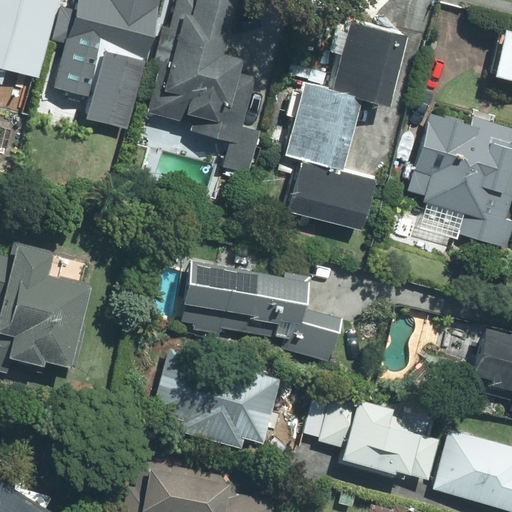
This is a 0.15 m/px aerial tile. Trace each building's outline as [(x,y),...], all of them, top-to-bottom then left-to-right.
[(56,0),(0,0),(0,78),(5,80),(9,60),(41,68),(56,0)] [(76,0),(65,51),(97,58),(85,109),(131,119),(157,0),(76,0)] [(266,0),(174,0),(152,109),(196,119),(191,145),(225,152),(220,173),(246,178),(258,122),(242,119),(266,0)] [(405,18),(351,6),(336,76),(305,69),(288,146),(305,150),(293,204),(361,219),(372,168),(341,161),(357,87),(388,94),(405,18)] [(511,14),(508,13),(496,60),(511,63),(511,14)] [(511,183),(511,118),(429,100),(410,187),(464,199),(457,229),(500,239),(511,183)] [(53,246),(0,237),(0,362),(8,363),(11,346),(72,356),(87,267),(50,261),(53,246)] [(265,254),(207,250),(205,269),(192,268),(190,295),(257,300),(257,306),(283,308),(282,324),(295,325),(293,341),(341,345),(344,300),(310,298),(311,279),(263,275),(265,254)] [(511,319),(489,314),(478,366),(511,373),(511,399),(509,414),(511,414),(511,319)] [(281,368),(170,339),(154,399),(186,407),(182,421),(244,437),(249,421),(266,425),(281,368)] [(359,395),(336,389),(323,432),(349,439),(346,449),(427,471),(441,421),(394,408),(398,391),(363,382),(359,395)] [(511,442),(453,421),(432,478),(511,507),(511,442)] [(243,463),(152,451),(146,500),(224,510),(224,511),(279,511),(282,492),(255,488),(257,477),(242,475),(243,463)] [(0,511),(45,511),(53,499),(0,467),(0,511)] [(454,511),(375,496),(371,511),(454,511)]
